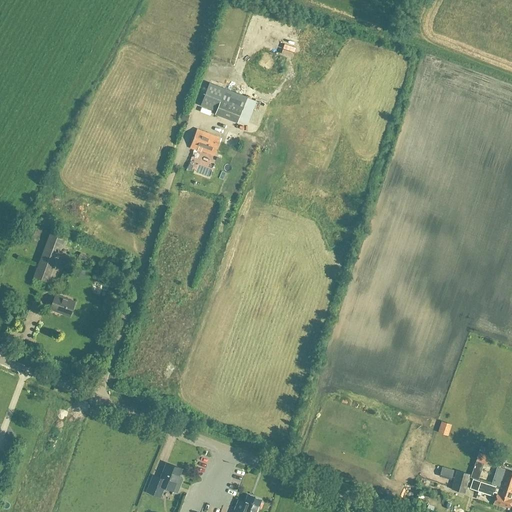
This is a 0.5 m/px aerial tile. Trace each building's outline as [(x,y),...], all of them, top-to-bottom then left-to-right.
[(241,24),(236,24),(235,40),(226,40),(224,57),(239,58),(241,24)] [(210,83),(201,105),(238,120),(247,97),(210,83)] [(265,123),(275,125),(279,104),(269,102),(265,123)] [(224,139),(236,142),(239,129),(227,126),(224,139)] [(220,138),(197,130),(190,148),(201,151),(201,150),(214,155),(220,138)] [(66,235),(51,229),(34,277),(49,282),(66,235)] [(49,308),(69,316),(74,301),(55,294),(49,308)] [(478,453),(478,454),(476,461),(478,462),(491,466),(492,462),(494,457),(478,453)] [(498,463),(505,468),(509,461),(502,457),(498,463)] [(160,496),(164,486),(177,491),(182,478),(181,475),(179,474),(181,468),(166,462),(162,472),(164,473),(162,476),(161,476),(160,477),(158,484),(150,481),(146,490),(154,493),(160,496)] [(458,467),(456,471),(451,489),(465,493),(470,475),(462,473),(464,468),(458,467)] [(511,470),(505,468),(499,486),(495,484),(495,485),(500,486),(500,487),(508,489),(509,487),(511,487),(511,470)] [(500,487),(500,486),(495,485),(472,478),(480,480),(476,490),(492,495),(493,491),(496,492),(493,501),(509,507),(511,499),(511,497),(511,492),(511,487),(509,487),(508,489),(500,487)] [(199,511),(221,511),(226,501),(203,492),(195,510),(199,511)] [(255,511),(257,508),(260,508),(262,502),(260,500),(260,499),(246,494),(244,502),(238,500),(233,511),(255,511)]
